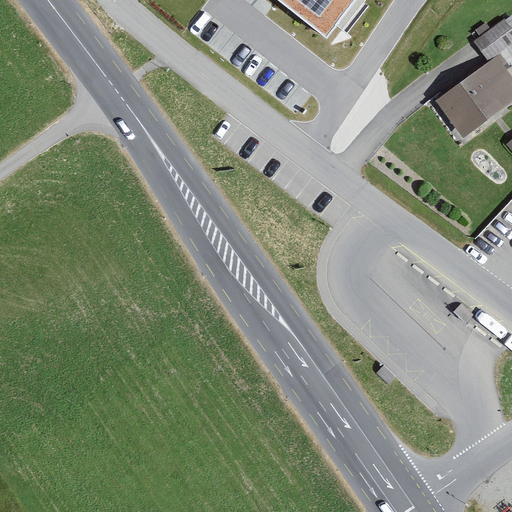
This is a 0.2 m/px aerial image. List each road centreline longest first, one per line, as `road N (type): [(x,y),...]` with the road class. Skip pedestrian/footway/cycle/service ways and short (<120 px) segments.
road 1 (secondary): [(404,508),(46,0)]
road 2 (track): [(115,89),(0,174)]
road 3 (residential): [(404,508),(511,439)]
